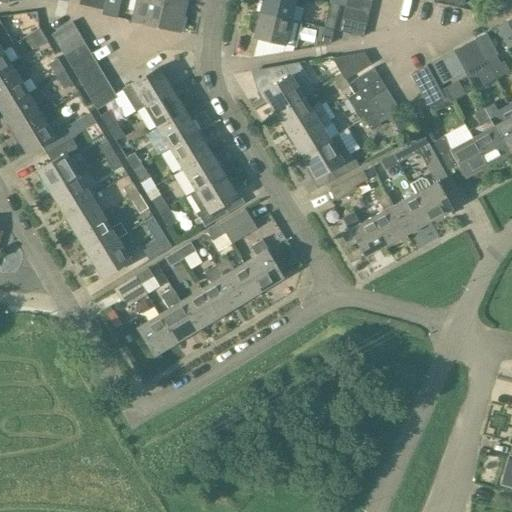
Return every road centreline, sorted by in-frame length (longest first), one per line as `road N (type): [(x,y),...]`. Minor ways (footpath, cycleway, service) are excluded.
road 1 (residential): [(336,297),(164,400),(139,404),(121,390),(53,279)]
road 2 (residential): [(336,297),(214,82),(220,0)]
road 3 (unclassified): [(376,511),(457,329)]
road 4 (residential): [(493,344),(452,511)]
road 5 (residential): [(457,329),(336,297)]
